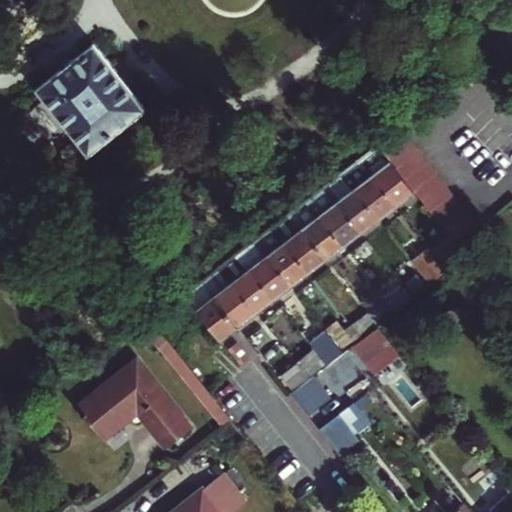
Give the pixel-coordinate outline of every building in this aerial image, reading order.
[(31,93),(46,111),(34,119),(55,146),(67,137),(82,154),(137,111),(120,89),(105,70),(88,49),(31,93)] [(382,143),(391,156),(412,187),(446,235),(451,243),(472,223),(405,126),(382,143)] [(362,159),(371,171),(393,202),(412,187),(391,156),(375,168),(366,156),(362,159)] [(343,174),(375,216),(393,202),(371,171),(356,182),(348,170),(343,174)] [(326,186),(358,230),(375,216),(343,174),(326,186)] [(309,200),(341,243),(358,230),(326,186),(309,200)] [(292,214),(301,225),(323,256),(341,243),(309,200),(292,214)] [(275,227),(284,238),(306,269),(323,256),(301,225),(287,235),(279,223),(275,227)] [(446,235),(427,250),(433,258),(451,243),(446,235)] [(258,240),(267,251),(289,282),(306,269),(284,238),(271,248),(262,237),(258,240)] [(240,254),(249,265),(271,296),(289,282),(267,251),(252,262),(244,251),(240,254)] [(435,272),(422,254),(409,263),(423,282),(435,272)] [(423,282),(409,263),(394,275),(408,294),(423,282)] [(222,268),(231,279),(253,310),(271,296),(249,265),(234,276),(226,265),(222,268)] [(208,279),(204,282),(234,324),(253,310),(231,279),(216,291),(208,279)] [(219,336),(234,324),(204,282),(188,295),(219,336)] [(374,288),(357,301),(364,311),(372,322),(389,309),(374,288)] [(399,288),(388,295),(395,304),(405,296),(399,288)] [(364,311),(346,324),(354,336),(372,322),(364,311)] [(346,324),(329,337),(332,342),(337,349),(354,336),(346,324)] [(370,326),(345,346),(366,374),(392,354),(370,326)] [(321,332),(305,345),(320,366),(339,351),(337,349),(332,342),(330,343),(321,332)] [(236,341),(227,347),(238,362),(246,356),(236,341)] [(306,350),(290,362),(303,379),(319,367),(306,350)] [(131,358),(73,405),(97,436),(133,409),(162,445),(185,426),(131,358)] [(290,362),(275,374),(288,391),(303,379),(290,362)] [(359,416),(348,402),(313,429),(336,456),(354,442),(344,429),(359,416)] [(221,473),(172,511),(230,511),(243,503),(221,473)] [(511,511),(511,506),(502,493),(499,490),(486,500),(495,511),(511,511)] [(502,493),(511,506),(511,495),(507,490),(502,493)]
